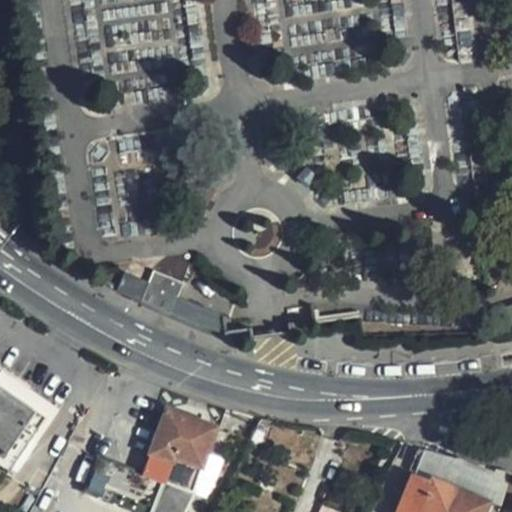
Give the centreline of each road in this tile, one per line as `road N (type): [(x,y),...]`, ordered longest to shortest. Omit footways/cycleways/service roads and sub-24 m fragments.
road 1 (primary): [(511,378),(400,389),(270,381),(137,337),(0,251)]
road 2 (primary): [(0,279),(143,365),(274,407),(511,400)]
